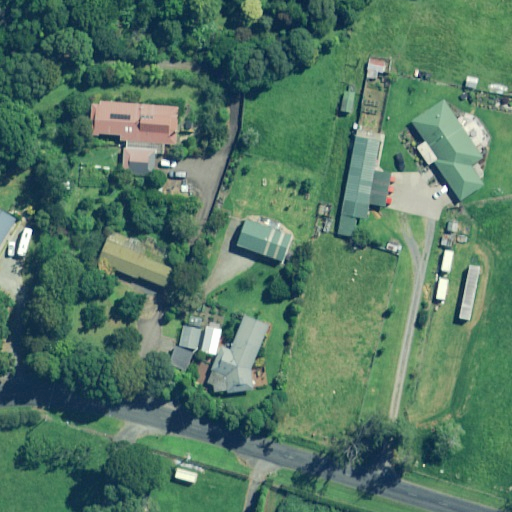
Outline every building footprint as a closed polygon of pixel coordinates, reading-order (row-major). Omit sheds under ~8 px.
[(387,68),(369,66),(367,78),(385,81),(387,68)] [(475,78),(463,76),(461,85),(473,88),(475,78)] [(375,168),(381,139),(377,138),(388,85),(368,81),(342,212),(368,217),(371,201),(378,203),(377,212),(389,214),(391,205),(386,204),(392,171),(375,168)] [(181,104),(96,97),(93,130),(123,133),(122,139),(127,139),(124,171),(154,174),(156,151),(165,152),(166,142),(178,143),(181,104)] [(484,156),(446,98),(414,120),(439,157),(435,159),(461,198),(486,182),(473,163),(484,156)] [(0,248),(17,220),(0,209),(0,248)] [(294,233),(248,216),(239,242),(285,259),(294,233)] [(141,241),(111,230),(100,262),(139,277),(140,275),(171,286),(178,267),(155,258),(158,250),(140,244),(141,241)] [(400,242),(389,238),(386,248),(396,252),(400,242)] [(205,256),(194,253),(191,263),(202,266),(205,256)] [(271,324),(247,313),(231,348),(223,345),(209,380),(215,382),(215,389),(228,388),(229,388),(229,391),(244,390),(244,386),(254,385),(252,365),(271,324)] [(201,328),(185,323),(180,342),(216,352),(224,323),(209,319),(205,333),(200,332),(201,328)] [(194,352),(177,345),(169,362),(186,370),(194,352)]
